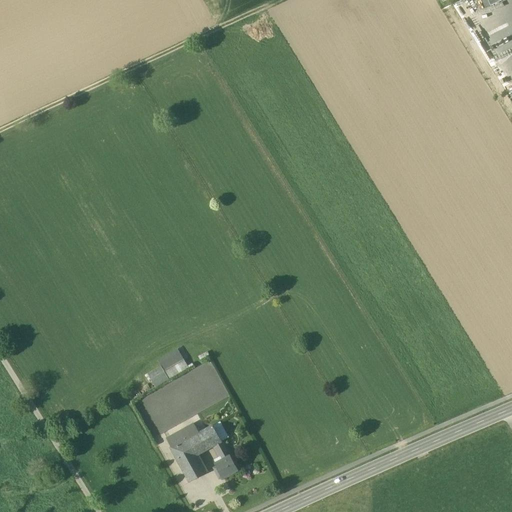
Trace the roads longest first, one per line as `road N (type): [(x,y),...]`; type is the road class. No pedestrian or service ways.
road 1 (track): [(292,0),(0,139)]
road 2 (tertiary): [(278,511),(511,409)]
road 3 (track): [(0,349),(100,511)]
